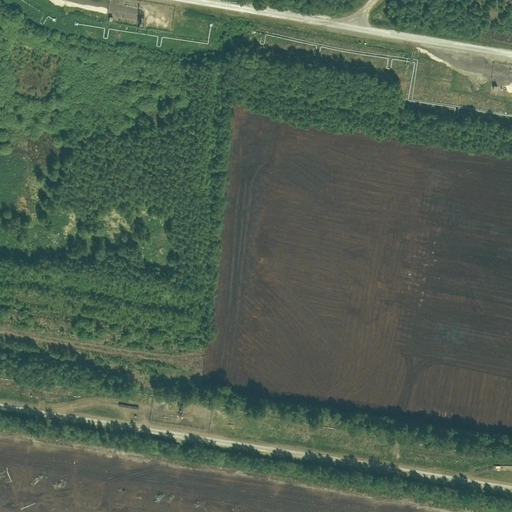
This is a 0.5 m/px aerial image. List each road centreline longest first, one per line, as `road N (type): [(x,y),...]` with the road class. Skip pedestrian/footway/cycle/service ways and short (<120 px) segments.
road 1 (track): [(0,400),(511,483)]
road 2 (track): [(511,52),(212,0)]
